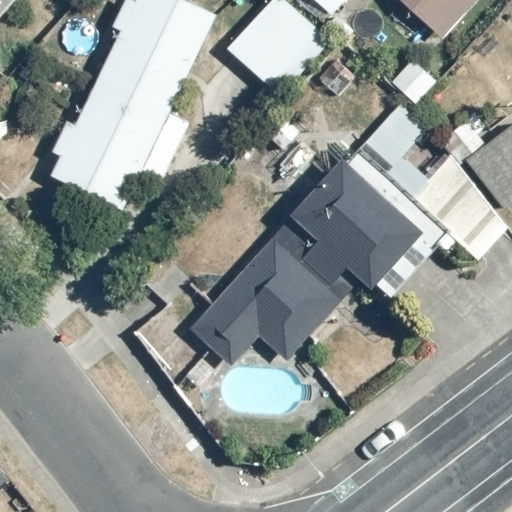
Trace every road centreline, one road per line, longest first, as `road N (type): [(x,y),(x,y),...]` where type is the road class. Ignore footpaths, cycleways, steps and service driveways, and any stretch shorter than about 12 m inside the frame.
road 1 (residential): [(0,344),(134,511)]
road 2 (tertiary): [(511,417),(392,511)]
